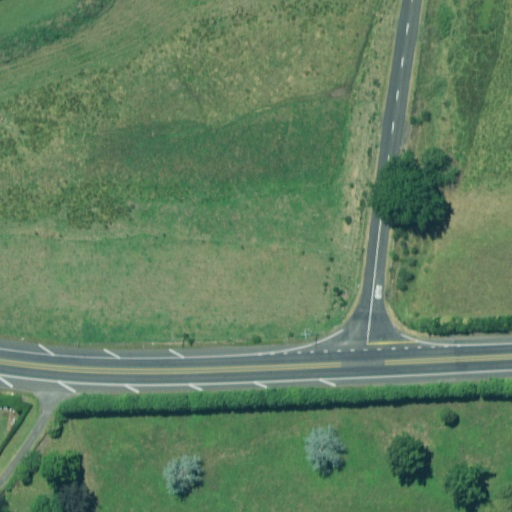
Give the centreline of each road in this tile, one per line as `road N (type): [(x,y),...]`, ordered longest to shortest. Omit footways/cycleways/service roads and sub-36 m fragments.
road 1 (trunk): [(0,356),(128,367),(373,363)]
road 2 (unclassified): [(414,0),(373,363)]
road 3 (trunk): [(373,363),(511,357)]
